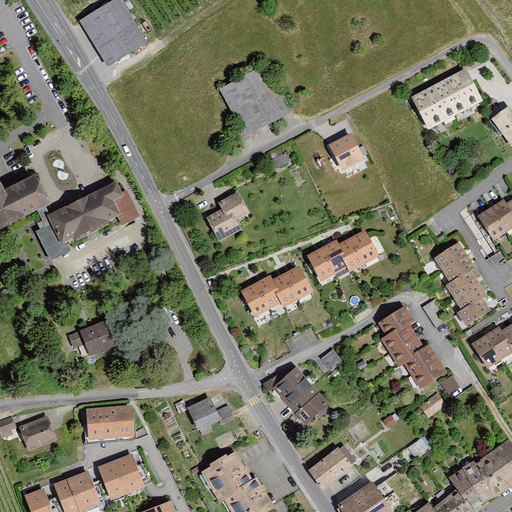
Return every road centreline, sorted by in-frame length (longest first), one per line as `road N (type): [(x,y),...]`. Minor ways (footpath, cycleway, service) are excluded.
road 1 (residential): [(162,213),(463,46),(492,45),(511,72)]
road 2 (residential): [(241,373),(165,392),(0,409)]
road 3 (tertiary): [(162,213),(44,0)]
road 4 (tertiary): [(241,373),(162,213)]
road 5 (tertiary): [(328,511),(241,373)]
